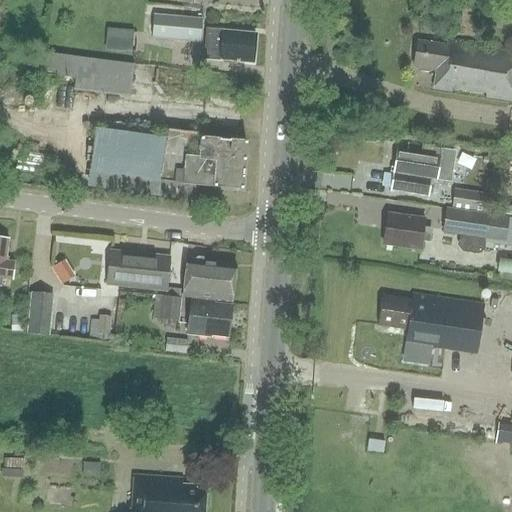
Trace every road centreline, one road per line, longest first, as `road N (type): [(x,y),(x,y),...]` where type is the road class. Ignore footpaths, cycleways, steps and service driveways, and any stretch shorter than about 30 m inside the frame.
road 1 (tertiary): [(279,236),(0,201)]
road 2 (secondary): [(262,511),(279,236)]
road 3 (secondary): [(279,236),(294,0)]
